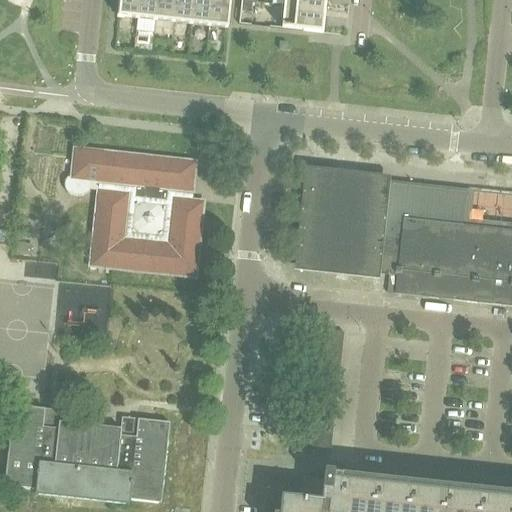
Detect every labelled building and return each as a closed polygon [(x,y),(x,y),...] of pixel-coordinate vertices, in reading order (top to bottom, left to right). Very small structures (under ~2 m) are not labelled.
[(139,0),(120,0),(118,18),(137,20),(139,0)] [(139,0),(137,20),(155,22),(157,0),(139,0)] [(173,24),(175,0),(157,0),(155,22),(173,24)] [(191,26),(193,0),(175,0),(173,24),(191,26)] [(209,28),(211,0),(193,0),(191,26),(209,28)] [(227,30),(230,0),(211,0),(209,28),(227,30)] [(284,0),(284,6),(323,10),(324,10),(325,0),(284,0)] [(243,13),(251,13),(252,3),(244,2),(243,13)] [(322,34),(324,10),(323,10),(284,6),(282,30),(321,34),(322,34)] [(192,201),(196,163),(75,150),(72,180),(69,179),(68,178),(67,180),(67,182),(66,184),(66,185),(66,187),(67,189),(67,191),(68,192),(69,194),(70,194),(73,196),(76,196),(78,197),(83,196),(84,196),(87,195),(89,194),(90,192),(90,190),(98,191),(90,267),(196,278),(204,202),(192,201)] [(310,174),(301,266),(325,269),(325,274),(374,279),(375,274),(397,277),(395,295),(454,301),(462,226),(466,191),(310,174)] [(454,301),(492,305),(501,230),(500,230),(499,229),(499,230),(481,228),(481,227),(480,227),(480,228),(462,226),(454,301)] [(511,231),(501,230),(492,305),(511,307),(511,292),(511,231)] [(0,231),(0,244),(9,245),(10,233),(0,231)] [(322,330),(321,341),(344,344),(345,333),(322,330)] [(342,355),(344,344),(321,341),(320,352),(342,355)] [(319,363),(341,366),(342,355),(320,352),(319,363)] [(340,376),(341,366),(319,363),(318,374),(340,376)] [(339,387),(340,376),(318,374),(316,385),(339,387)] [(338,398),(339,387),(316,385),(315,396),(338,398)] [(315,396),(314,407),(336,409),(338,398),(315,396)] [(335,420),(336,409),(314,407),(313,417),(335,420)] [(313,417),(312,428),(334,431),(335,420),(313,417)] [(333,442),(334,431),(312,428),(310,439),(333,442)] [(310,439),(309,450),(332,453),(333,442),(310,439)] [(511,511),(511,493),(325,473),(324,484),(302,481),(302,484),(307,484),(306,501),(282,498),(280,511),(511,511)]
